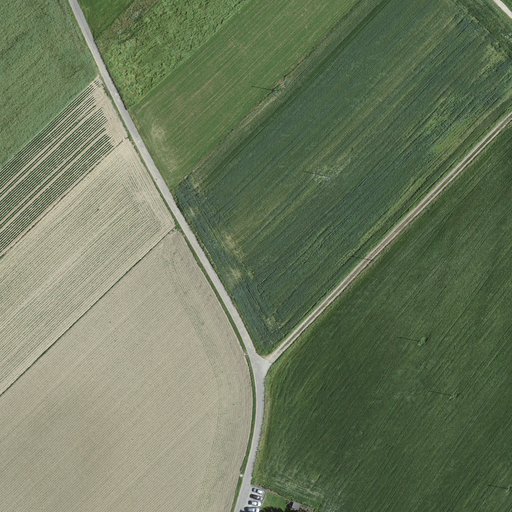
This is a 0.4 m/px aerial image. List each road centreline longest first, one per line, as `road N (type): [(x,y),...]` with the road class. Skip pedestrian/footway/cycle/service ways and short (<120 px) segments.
road 1 (unclassified): [(72,0),(258,371),(260,421),(238,511)]
road 2 (track): [(258,371),(511,112)]
